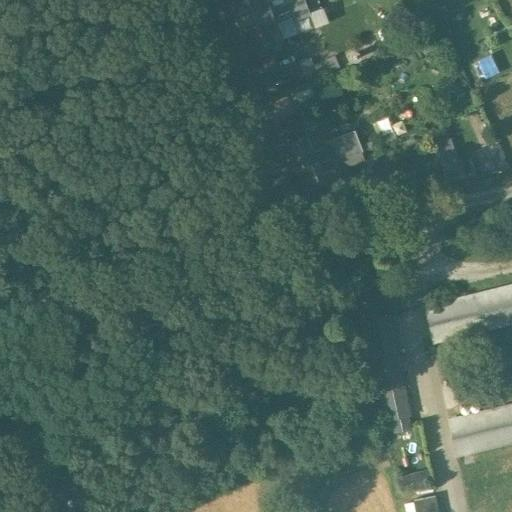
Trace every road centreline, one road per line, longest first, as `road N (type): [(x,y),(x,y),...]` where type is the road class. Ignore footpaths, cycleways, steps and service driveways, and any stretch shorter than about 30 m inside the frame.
road 1 (unclassified): [(312,238),(0,311)]
road 2 (residential): [(312,238),(217,0)]
road 3 (unclassified): [(511,191),(312,238)]
road 4 (track): [(0,343),(17,420),(52,511)]
